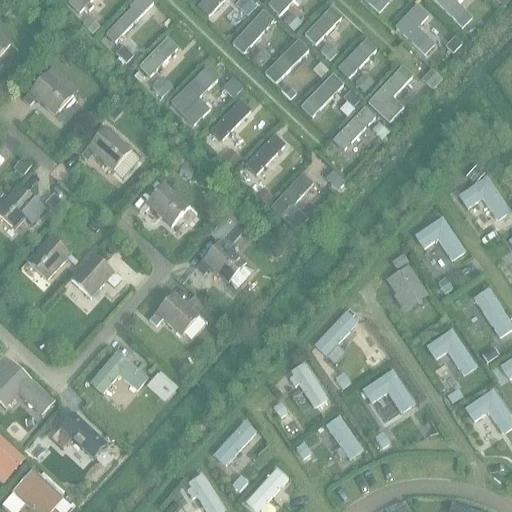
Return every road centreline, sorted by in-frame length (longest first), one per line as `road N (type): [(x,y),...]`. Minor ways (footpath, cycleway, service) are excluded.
road 1 (unknown): [(385,304),(487,460),(486,500)]
road 2 (unknown): [(183,0),(325,142)]
